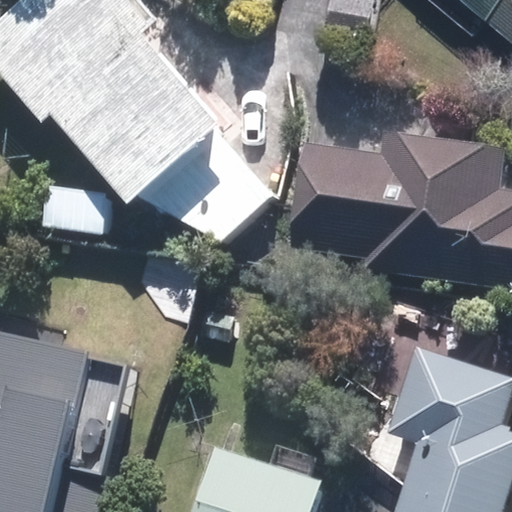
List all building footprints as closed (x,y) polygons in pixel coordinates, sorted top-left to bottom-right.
[(71,119),(149,209),(177,185),(230,246),(284,199),(231,139),(241,130),(162,40),(172,31),(145,0),(48,0),(0,42),(0,54),(62,126),(71,119)] [(511,0),(486,0),(511,20),(511,0)] [(392,155),(317,145),(303,249),(374,259),(373,272),(511,289),(511,151),(394,136),(392,155)] [(115,193),(55,191),(53,239),(113,242),(115,193)] [(0,511),(48,511),(85,353),(0,334),(0,511)] [(511,511),(511,376),(426,351),(400,437),(427,445),(407,511),(511,511)] [(315,511),(326,477),(219,444),(197,511),(315,511)]
